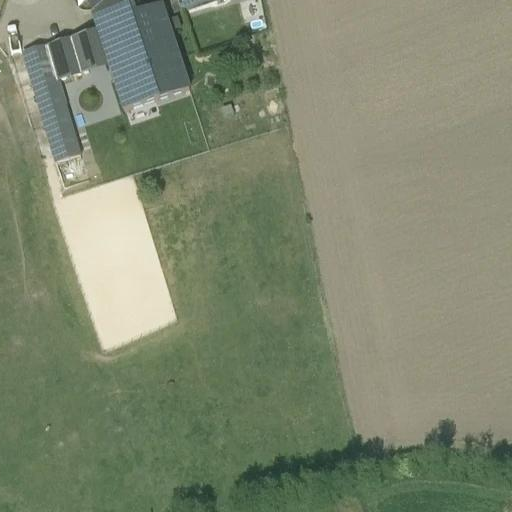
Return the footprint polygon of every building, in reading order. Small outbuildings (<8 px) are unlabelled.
[(88,0),(94,18),(94,20),(96,19),(96,18),(126,8),(148,0),(148,1),(150,0),(88,0)] [(181,0),(185,12),(211,3),(210,1),(214,0),(181,0)] [(126,8),(96,18),(96,19),(94,20),(125,113),(178,96),(170,72),(150,78),(126,8)] [(78,41),(48,50),(50,56),(53,55),(62,84),(89,76),(78,41)] [(50,56),(48,50),(24,57),(56,165),(81,158),(50,56)] [(89,76),(62,84),(76,135),(103,126),(89,76)]
